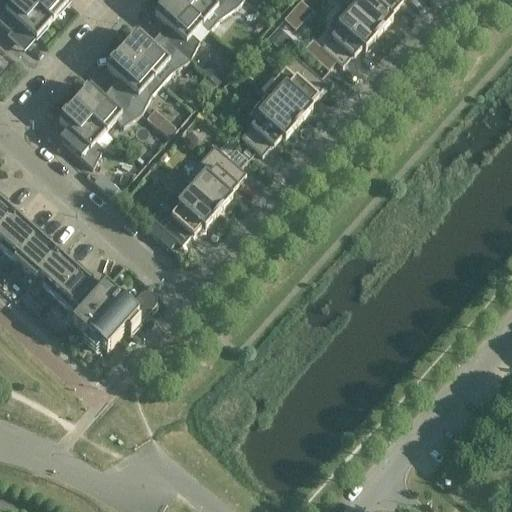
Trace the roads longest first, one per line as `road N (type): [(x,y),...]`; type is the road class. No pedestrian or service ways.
road 1 (residential): [(4,134),(189,300),(458,0)]
road 2 (unclassified): [(355,511),(511,336)]
road 3 (residential): [(4,134),(125,0)]
